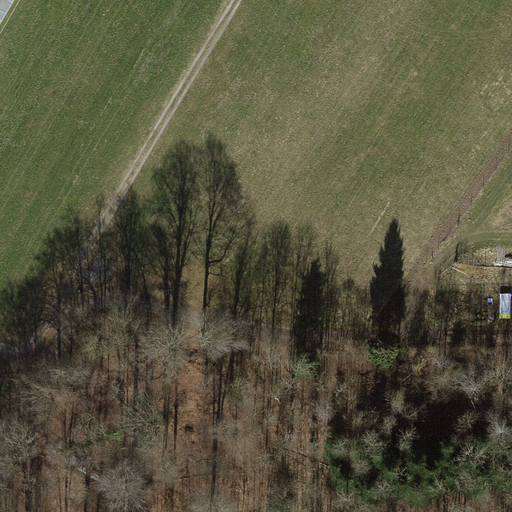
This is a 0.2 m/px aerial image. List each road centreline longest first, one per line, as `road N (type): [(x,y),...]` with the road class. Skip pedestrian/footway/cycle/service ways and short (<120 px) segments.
road 1 (track): [(511,320),(78,343),(0,489)]
road 2 (track): [(0,346),(26,343),(234,0)]
